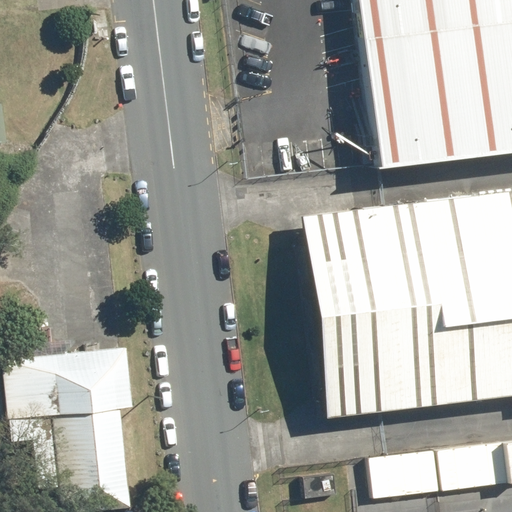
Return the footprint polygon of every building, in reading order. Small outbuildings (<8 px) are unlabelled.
[(511,0),(350,0),(372,172),(511,154),(511,0)] [(0,104),(0,145),(13,144),(8,104),(0,104)] [(511,188),(294,216),(319,415),(511,390),(511,188)] [(116,350),(0,361),(0,422),(43,418),(51,511),(101,511),(121,510),(111,412),(121,410),(116,350)] [(511,415),(418,428),(421,467),(511,455),(511,415)] [(297,477),(299,498),(332,494),(330,474),(297,477)]
